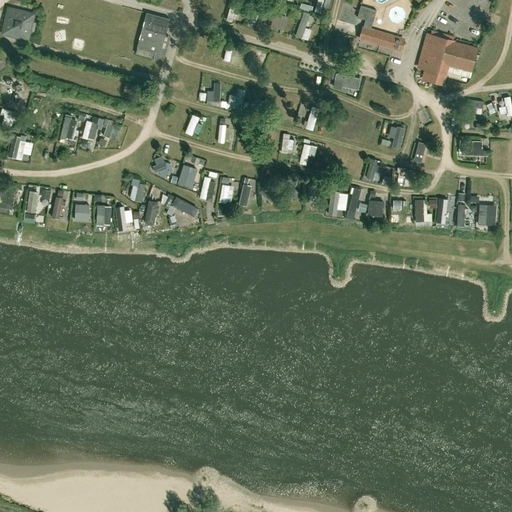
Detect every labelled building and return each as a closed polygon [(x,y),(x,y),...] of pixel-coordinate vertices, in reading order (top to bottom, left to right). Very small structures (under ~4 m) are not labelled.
[(229,20),(233,6),(228,4),(223,18),(229,20)] [(373,22),(376,10),(360,6),(357,18),(373,22)] [(35,14),(9,7),(3,33),(28,40),(35,14)] [(278,27),(282,14),(273,11),(269,24),(278,27)] [(301,11),(293,34),(305,38),(309,26),(307,25),(311,14),(301,11)] [(160,60),(161,58),(166,60),(172,37),(167,36),(171,20),(148,14),(137,54),(160,60)] [(400,49),(404,38),(363,27),(360,38),(400,49)] [(471,71),(478,48),(452,41),(453,36),(431,30),(430,33),(428,32),(418,66),(433,70),(431,80),(443,84),(448,64),(471,71)] [(228,59),(229,52),(236,53),(237,46),(223,44),(221,58),(228,59)] [(245,50),(242,64),(250,66),(253,51),(245,50)] [(270,70),(275,55),(269,53),(264,69),(270,70)] [(293,82),(307,83),(308,62),(294,61),(293,82)] [(335,72),(333,83),(356,88),(359,76),(335,72)] [(14,79),(11,86),(0,81),(0,90),(14,96),(17,88),(27,92),(30,84),(14,79)] [(189,92),(190,81),(181,80),(180,91),(189,92)] [(205,98),(217,99),(217,81),(211,81),(211,89),(205,89),(205,98)] [(367,97),(384,104),(387,97),(370,90),(367,97)] [(340,99),(353,103),(355,96),(341,93),(340,99)] [(508,94),(501,95),(502,104),(497,104),(498,113),(510,112),(508,94)] [(307,109),(304,127),(311,128),(314,111),(307,109)] [(169,113),(160,124),(165,128),(174,117),(169,113)] [(93,121),(83,118),(76,147),(86,150),(89,137),(92,138),(98,116),(94,115),(93,121)] [(74,118),(64,116),(59,138),(69,140),(74,118)] [(367,130),(377,132),(379,120),(369,118),(367,130)] [(113,137),(117,125),(106,121),(101,133),(113,137)] [(391,144),(398,145),(402,125),(394,124),(391,144)] [(292,137),(287,136),(287,132),(274,129),(273,136),(280,137),(278,150),(285,151),(285,147),(290,148),(292,137)] [(248,146),(251,133),(245,132),(242,145),(248,146)] [(307,142),(308,138),(302,136),(297,161),(305,163),(310,142),(307,142)] [(381,136),(378,141),(386,144),(388,139),(381,136)] [(497,138),(496,151),(507,151),(507,138),(497,138)] [(10,156),(20,158),(22,143),(12,141),(10,156)] [(421,167),(428,146),(417,142),(410,162),(421,167)] [(457,144),(456,153),(484,153),(484,145),(457,144)] [(157,175),(168,170),(159,154),(149,159),(157,175)] [(344,154),(344,166),(357,167),(357,155),(344,154)] [(60,158),(52,157),(51,166),(59,167),(60,158)] [(176,182),(189,186),(196,167),(182,163),(176,182)] [(406,182),(407,174),(402,173),(403,166),(396,165),(395,181),(406,182)] [(361,177),(363,171),(356,169),(354,176),(361,177)] [(379,180),(381,173),(375,171),(372,178),(379,180)] [(198,196),(204,197),(209,175),(202,174),(198,196)] [(143,184),(131,181),(127,197),(139,200),(143,184)] [(236,200),(243,202),(249,183),(241,181),(236,200)] [(229,201),(231,183),(219,182),(218,200),(229,201)] [(476,190),(476,200),(488,200),(489,183),(482,183),(482,190),(476,190)] [(0,204),(3,205),(2,208),(9,209),(13,192),(0,189),(0,204)] [(37,189),(26,189),(23,219),(41,221),(42,214),(35,214),(37,189)] [(53,195),(51,213),(59,214),(61,195),(53,195)] [(390,196),(389,210),(403,210),(404,196),(390,196)] [(437,199),(437,209),(449,209),(449,201),(454,201),(454,196),(446,196),(446,199),(437,199)] [(412,198),(412,210),(422,210),(422,219),(430,219),(430,211),(425,211),(425,198),(412,198)] [(177,199),(176,207),(186,208),(187,200),(177,199)] [(366,210),(381,210),(381,199),(366,199),(366,210)] [(146,200),(143,225),(152,226),(156,201),(146,200)] [(74,202),(73,218),(87,219),(87,203),(74,202)] [(103,222),(106,203),(98,202),(95,221),(103,222)] [(472,216),(464,215),(464,203),(455,202),(455,223),(472,224),(472,216)] [(477,204),(477,223),(488,223),(487,203),(477,204)] [(123,208),(124,229),(133,229),(132,207),(123,208)] [(441,216),(442,224),(450,223),(449,215),(441,216)] [(377,228),(377,238),(385,239),(385,229),(377,228)] [(409,237),(410,231),(399,229),(398,235),(409,237)]
